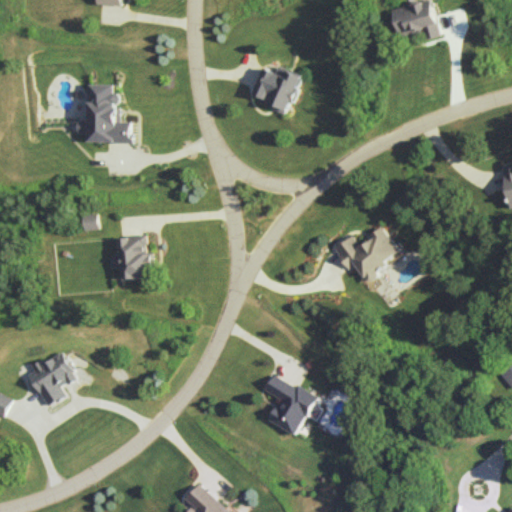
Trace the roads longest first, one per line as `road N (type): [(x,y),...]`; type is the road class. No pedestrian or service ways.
road 1 (residential): [(21,511),(73,494),(164,426),(201,384),(240,288),(316,181),(436,116),(511,93)]
road 2 (residential): [(240,288),(238,236),(195,69),(197,0)]
